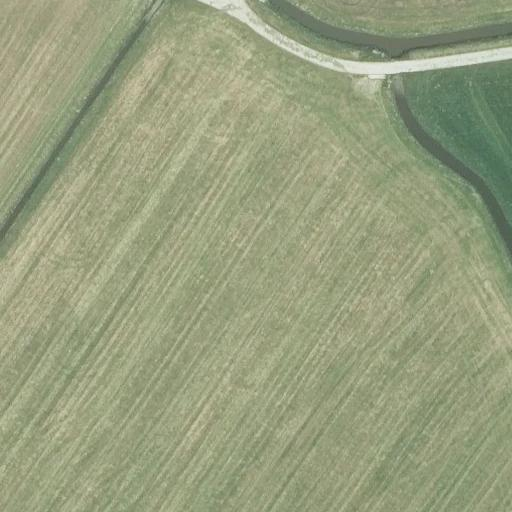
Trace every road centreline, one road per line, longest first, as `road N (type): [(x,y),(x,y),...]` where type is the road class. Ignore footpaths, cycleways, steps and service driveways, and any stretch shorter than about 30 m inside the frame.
road 1 (track): [(511,301),(434,178),(380,111),(379,69)]
road 2 (track): [(242,10),(302,53),(348,69),(379,69)]
road 3 (track): [(379,69),(511,52)]
